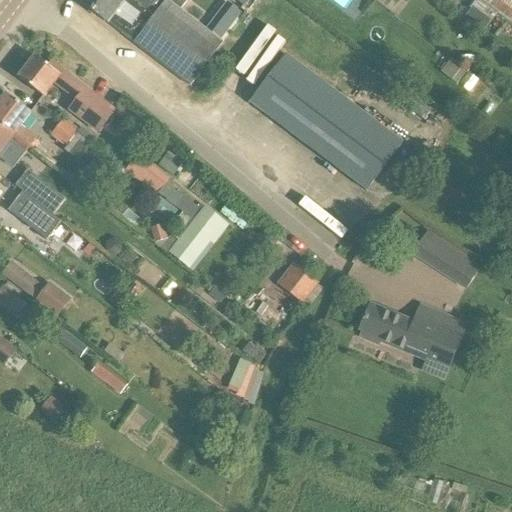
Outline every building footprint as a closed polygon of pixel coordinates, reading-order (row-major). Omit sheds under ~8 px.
[(165,0),(79,0),(78,1),(190,88),(223,44),(165,0)] [(166,0),(173,4),(183,12),(191,1),(188,0),(166,0)] [(249,104),(367,193),(404,144),(286,55),(249,104)] [(36,57),(35,59),(19,79),(43,98),(54,84),(77,101),(69,111),(99,134),(115,113),(51,63),(48,67),(36,57)] [(451,60),(441,73),(457,85),(467,72),(451,60)] [(0,103),(0,125),(30,148),(37,140),(25,131),(24,133),(19,129),(31,114),(6,95),(0,103)] [(67,147),(78,134),(62,122),(52,135),(67,147)] [(23,157),(30,148),(0,125),(0,154),(9,143),(14,146),(12,148),(23,157)] [(171,157),(161,170),(172,178),(182,166),(171,157)] [(170,182),(140,158),(128,174),(158,198),(170,182)] [(54,217),(66,201),(28,171),(16,187),(24,193),(32,199),(54,217)] [(61,222),(54,217),(32,199),(24,193),(10,212),(47,240),(61,222)] [(190,227),(214,246),(229,227),(205,207),(201,212),(193,223),(190,227)] [(150,229),(154,244),(168,240),(164,226),(150,229)] [(481,268),(429,234),(414,257),(466,291),(481,268)] [(37,303),(47,291),(13,264),(3,277),(37,303)] [(276,286),(302,306),(319,284),(293,265),(276,286)] [(3,286),(0,290),(0,306),(10,314),(10,313),(17,318),(26,306),(19,301),(20,299),(18,298),(22,293),(8,283),(5,287),(3,286)] [(50,286),(47,291),(37,303),(57,319),(70,302),(50,286)] [(450,368),(468,326),(420,306),(412,325),(370,308),(360,332),(363,333),(361,338),(379,346),(381,341),(425,359),(425,358),(450,368)] [(80,360),(87,349),(58,329),(50,339),(80,360)] [(0,338),(0,365),(4,368),(17,351),(0,338)] [(249,344),(243,353),(260,365),(266,355),(249,344)] [(91,374),(120,396),(128,386),(99,364),(91,374)] [(50,400),(40,413),(63,430),(73,417),(50,400)]
